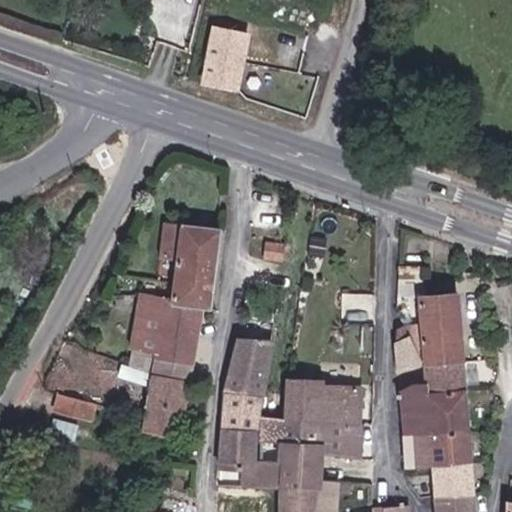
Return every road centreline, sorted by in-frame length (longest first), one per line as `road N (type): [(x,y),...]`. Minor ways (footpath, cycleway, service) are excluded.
road 1 (unclassified): [(159,123),(0,445)]
road 2 (residential): [(214,511),(213,446),(256,157)]
road 3 (residential): [(400,209),(389,387),(399,464),(423,511)]
road 4 (unclassified): [(368,0),(323,149)]
road 5 (tertiary): [(0,194),(86,138),(105,103)]
road 6 (secondary): [(116,77),(0,38)]
